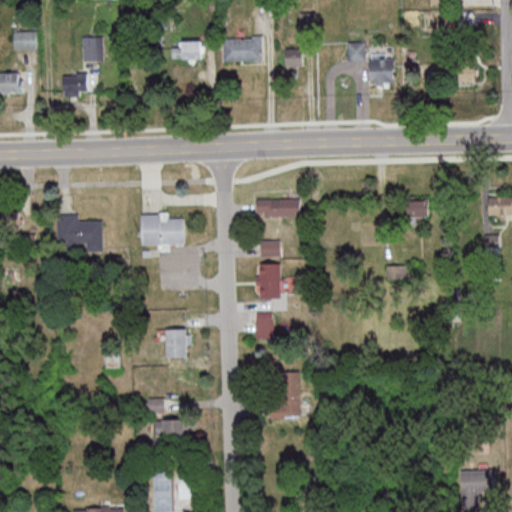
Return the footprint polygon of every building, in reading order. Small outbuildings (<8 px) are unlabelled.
[(441,37),(461,37),(461,15),(441,15),(441,37)] [(15,49),(38,49),(38,30),(15,30),(15,49)] [(104,60),(104,36),(85,36),(85,60),(104,60)] [(224,37),(224,60),(264,60),(264,37),(224,37)] [(174,40),(174,59),(204,60),(204,41),(174,40)] [(366,42),(350,42),(350,60),(366,60),(366,42)] [(306,48),(286,48),(286,67),(306,67),(306,48)] [(371,82),(396,82),(396,58),(371,58),(371,82)] [(478,81),(478,58),(435,58),(435,81),(478,81)] [(0,71),(0,92),(24,92),(24,72),(0,71)] [(64,96),(89,96),(89,73),(64,73),(64,96)] [(511,215),(511,196),(490,196),(490,215),(511,215)] [(259,199),(259,216),(301,216),(301,199),(259,199)] [(432,218),(432,199),(410,199),(410,218),(432,218)] [(21,210),(1,210),(1,234),(21,234),(21,210)] [(185,217),(173,218),(173,211),(143,213),(144,246),(172,246),(172,244),(186,243),(185,217)] [(55,216),(77,215),(78,222),(101,221),(103,251),(87,252),(86,243),(77,244),(77,250),(65,251),(65,244),(57,244),(55,216)] [(487,248),(500,248),(500,234),(487,234),(487,248)] [(262,256),(282,256),(282,239),(262,239),(262,256)] [(259,263),(280,263),(280,299),(259,300),(259,263)] [(405,278),(405,266),(388,266),(388,278),(405,278)] [(257,338),(275,338),(275,312),(257,312),(257,338)] [(165,330),(185,329),(186,358),(167,358),(165,330)] [(279,373),(297,372),(300,418),(269,420),(268,405),(280,404),(279,373)] [(158,418),(158,437),(190,437),(190,418),(158,418)] [(462,509),(481,509),(481,491),(496,491),(496,469),(462,469),(462,509)] [(174,510),(174,470),(156,470),(156,510),(174,510)] [(182,496),(191,496),(191,488),(182,488),(182,496)]
